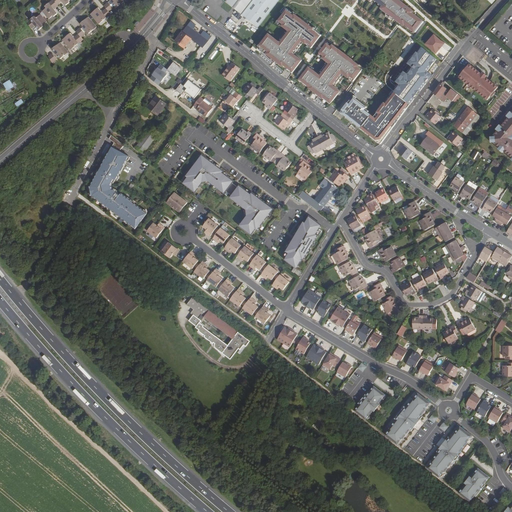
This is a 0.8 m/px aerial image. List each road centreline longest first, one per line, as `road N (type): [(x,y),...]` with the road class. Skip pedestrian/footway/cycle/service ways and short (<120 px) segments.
road 1 (trunk): [(229,511),(116,408),(0,278)]
road 2 (trunk): [(0,300),(108,420),(208,511)]
road 3 (track): [(0,355),(169,511)]
road 4 (residential): [(488,232),(450,295),(408,305),(387,273),(366,266),(341,220)]
road 5 (residential): [(503,0),(379,158)]
road 6 (residential): [(442,405),(287,312)]
road 7 (residential): [(181,1),(316,110)]
road 8 (residential): [(191,221),(183,233),(287,312)]
road 9 (residential): [(379,158),(488,232)]
